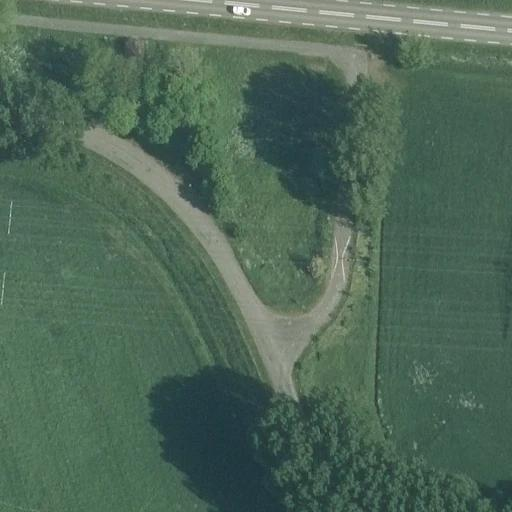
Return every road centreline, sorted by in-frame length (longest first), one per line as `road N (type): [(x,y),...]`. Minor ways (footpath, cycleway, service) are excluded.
road 1 (unclassified): [(346,511),(309,452),(240,287),(198,219),(169,189),(96,142),(0,115)]
road 2 (tertiary): [(511,33),(162,0)]
